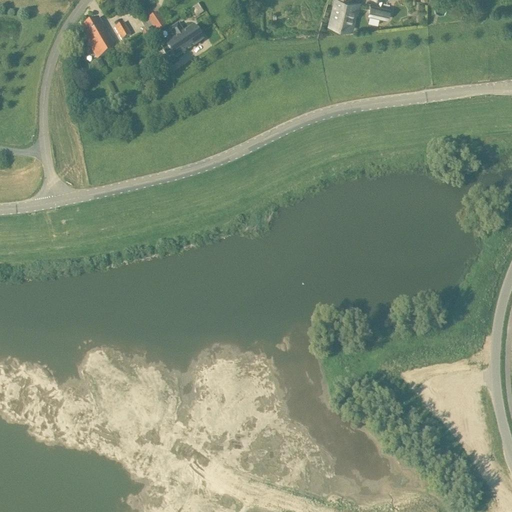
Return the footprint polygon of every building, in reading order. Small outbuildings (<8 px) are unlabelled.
[(357,3),(349,1),(349,0),(335,0),(330,25),(351,30),(357,3)] [(384,19),(386,9),(371,6),(369,16),(384,19)] [(166,27),(158,14),(148,20),(157,33),(166,27)] [(81,29),(90,44),(107,34),(98,18),(81,29)] [(122,41),(131,35),(124,23),(115,28),(122,41)] [(178,26),(174,28),(180,37),(189,49),(203,40),(194,27),(184,34),(178,26)] [(180,37),(174,28),(171,30),(177,39),(172,42),(171,40),(162,46),(168,55),(171,52),(175,58),(189,49),(180,37)] [(116,49),(107,34),(90,44),(98,59),(116,49)]
